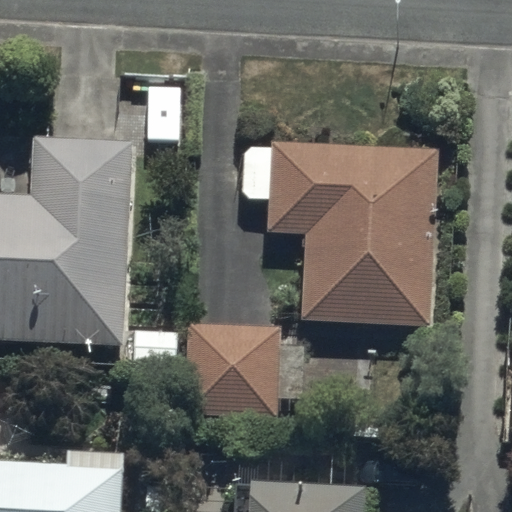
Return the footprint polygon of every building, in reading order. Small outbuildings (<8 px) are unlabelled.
[(305,329),(431,339),(445,157),(268,144),(261,232),(312,236),(305,329)] [(0,344),(127,352),(138,154),(34,148),(35,196),(0,193),(0,344)] [(281,334),(188,328),(182,422),(274,428),(275,406),(300,407),(304,353),(280,352),(281,334)] [(0,511),(116,511),(120,474),(0,463),(0,511)] [(364,511),(365,499),(240,492),(239,511),(364,511)]
